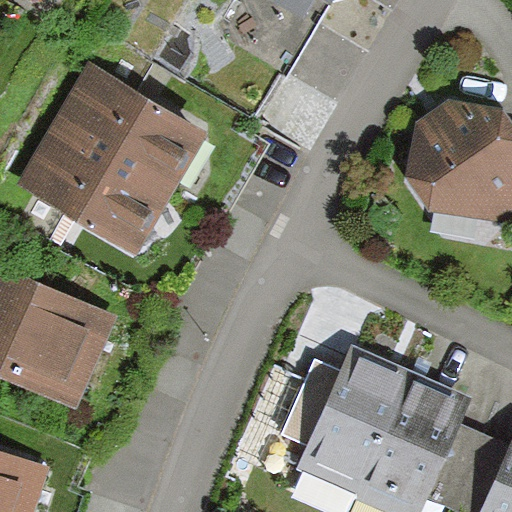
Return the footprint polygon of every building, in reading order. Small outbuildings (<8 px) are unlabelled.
[(266,0),(291,16),(300,0),(319,0),(322,2),(322,0),(266,0)] [(194,145),(86,74),(49,129),(157,201),(194,145)] [(439,113),(416,125),(405,186),(422,213),(496,220),(498,208),(506,153),(487,119),(439,113)] [(157,201),(49,129),(12,184),(120,256),(157,201)] [(511,131),(510,132),(506,153),(498,208),(511,209),(511,131)] [(104,318),(0,272),(0,382),(64,411),(104,318)] [(348,501),(401,380),(345,356),(337,376),(293,477),(348,501)] [(293,477),(337,376),(303,361),(259,463),(293,477)] [(446,429),(457,404),(401,380),(348,501),(372,511),(410,511),(415,501),(446,429)] [(476,511),(502,453),(446,429),(415,501),(439,511),(476,511)] [(511,511),(511,431),(511,432),(502,453),(476,511),(511,511)] [(0,511),(21,511),(35,471),(0,458),(0,511)]
